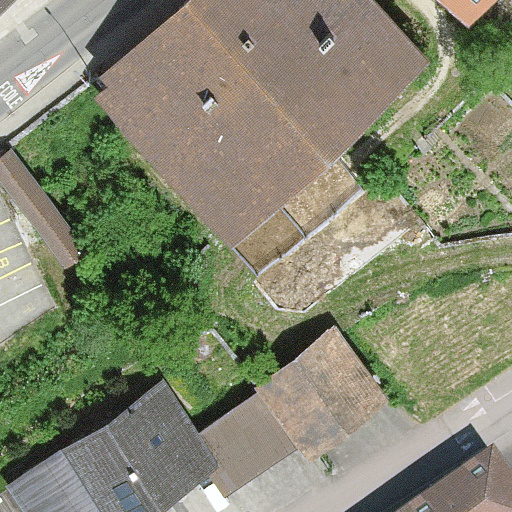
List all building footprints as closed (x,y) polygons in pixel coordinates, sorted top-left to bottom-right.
[(374,0),(178,0),(89,84),(224,228),(418,47),(374,0)] [(452,0),(463,11),(474,0),(452,0)] [(88,244),(14,148),(0,158),(0,172),(67,260),(88,244)] [(336,334),(256,389),(295,446),(375,391),(336,334)] [(192,433),(159,384),(51,458),(87,511),(135,511),(211,461),(192,433)] [(256,389),(192,433),(211,461),(230,490),(295,446),(256,389)] [(511,511),(485,474),(430,511),(511,511)]
